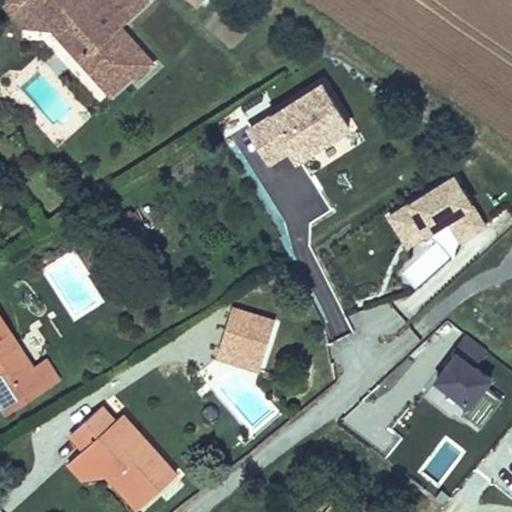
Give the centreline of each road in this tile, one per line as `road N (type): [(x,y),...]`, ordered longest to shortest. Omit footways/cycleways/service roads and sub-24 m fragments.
road 1 (unknown): [(198,511),(342,399),(366,360)]
road 2 (unknown): [(366,360),(284,176)]
road 3 (unknown): [(366,360),(507,224)]
